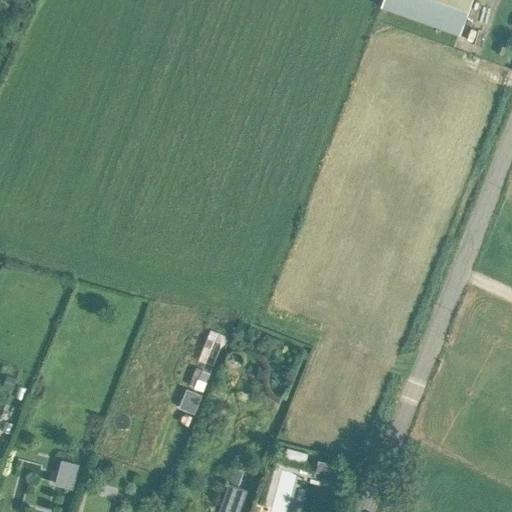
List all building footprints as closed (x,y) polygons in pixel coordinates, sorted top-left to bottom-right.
[(459,30),(469,0),(382,0),(381,3),(459,30)] [(498,45),(495,51),(503,54),(505,48),(498,45)] [(7,376),(3,387),(11,391),(15,379),(7,376)] [(202,397),(187,390),(179,409),(194,415),(202,397)] [(312,473),(335,481),(340,466),(317,458),(312,473)] [(52,484),(73,488),(78,463),(58,459),(52,484)] [(229,483),(218,511),(239,511),(247,489),(229,483)]
